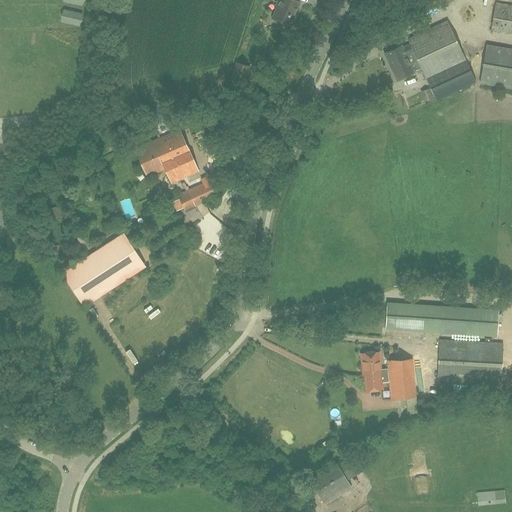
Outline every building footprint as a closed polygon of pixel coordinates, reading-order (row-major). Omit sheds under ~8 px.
[(288,25),(299,2),(293,0),(277,0),(276,2),(278,3),(272,18),(288,25)] [(417,0),(421,9),(441,0),(417,0)] [(511,35),(511,5),(495,3),(490,32),(511,35)] [(409,44),(402,48),(401,46),(384,53),(392,69),(397,80),(413,72),(412,70),(420,66),(421,68),(425,78),(436,100),(475,82),(465,60),(446,21),(407,39),(407,40),(409,44)] [(511,89),(511,48),(486,44),(479,83),(511,89)] [(285,90),(299,73),(284,60),(269,76),(285,90)] [(249,67),(235,62),(230,81),(243,85),(244,84),(253,87),(256,75),(247,72),(249,67)] [(179,130),(161,138),(135,149),(147,176),(164,168),(171,183),(197,171),(179,130)] [(240,179),(238,184),(246,187),(248,182),(240,179)] [(197,209),(195,205),(217,195),(210,180),(202,184),(177,196),(179,200),(183,209),(184,210),(186,214),(197,209)] [(161,208),(167,219),(175,214),(169,203),(161,208)] [(151,230),(158,240),(166,235),(158,224),(151,230)] [(83,305),(144,265),(123,234),(62,273),(83,305)] [(386,303),(384,329),(496,336),(498,310),(386,303)] [(499,385),(502,343),(439,340),(437,382),(499,385)] [(364,370),(365,373),(366,391),(382,389),(381,371),(379,352),(361,355),(362,370),(364,370)] [(391,399),(416,397),(412,358),(387,360),(391,399)] [(505,440),(493,440),(493,463),(505,463),(505,440)] [(351,488),(346,479),(363,469),(353,453),(301,485),(306,494),(314,489),(324,505),(351,488)] [(478,505),(505,503),(504,490),(477,492),(478,505)]
